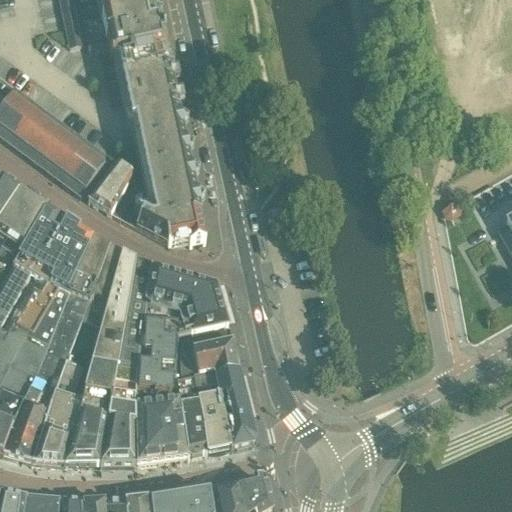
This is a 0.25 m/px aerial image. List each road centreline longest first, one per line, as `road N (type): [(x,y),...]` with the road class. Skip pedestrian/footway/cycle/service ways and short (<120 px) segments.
road 1 (tertiary): [(249,279),(188,0)]
road 2 (unclassified): [(249,279),(164,263),(0,154)]
road 3 (unclassified): [(376,0),(419,209)]
road 4 (tertiary): [(328,466),(276,394),(249,279)]
road 5 (unclassified): [(419,209),(452,390)]
road 6 (tertiary): [(328,466),(452,390)]
